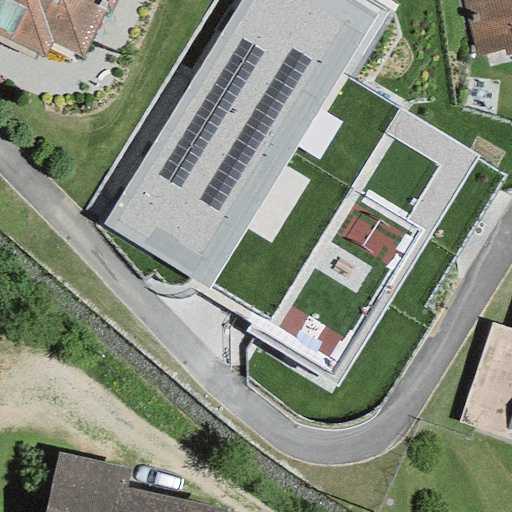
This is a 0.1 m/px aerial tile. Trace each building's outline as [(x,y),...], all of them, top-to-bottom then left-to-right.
[(81,58),(104,12),(108,14),(114,0),(0,0),(0,36),(43,57),(50,43),(81,58)] [(346,0),(242,0),(102,226),(206,290),(202,296),(253,327),(249,334),(334,387),(477,158),(340,73),(375,17),(346,0)] [(511,50),(511,0),(461,0),(475,59),(511,50)] [(511,331),(490,324),(456,423),(511,441),(511,331)] [(56,452),(42,511),(223,511),(224,510),(125,488),(129,470),(56,452)]
